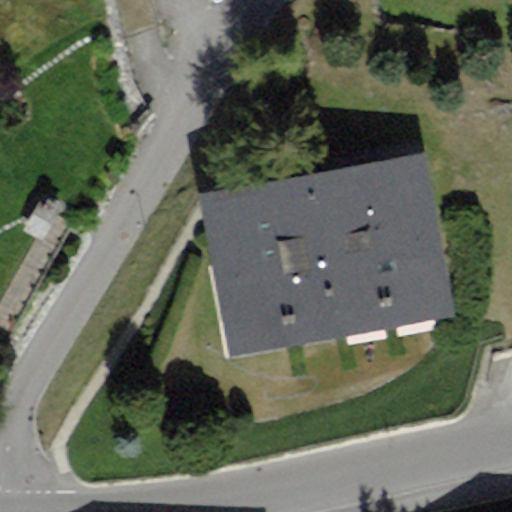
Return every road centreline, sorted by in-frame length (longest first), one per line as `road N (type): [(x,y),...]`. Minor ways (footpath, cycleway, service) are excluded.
road 1 (residential): [(0,479),(33,388),(229,30),(262,0)]
road 2 (residential): [(240,511),(511,462)]
